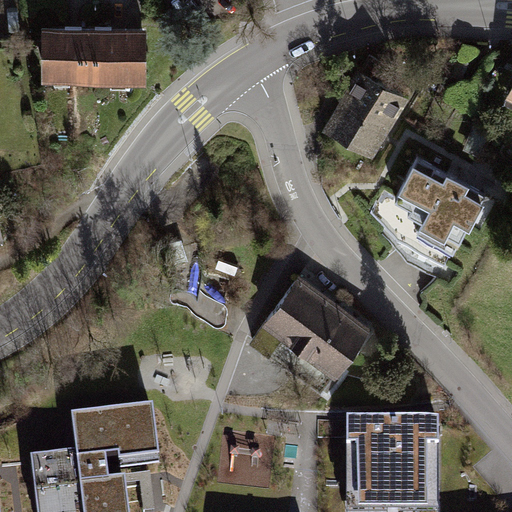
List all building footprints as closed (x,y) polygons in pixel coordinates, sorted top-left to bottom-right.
[(144,21),(36,21),(37,79),(145,78),(144,21)] [(359,63),(340,93),(391,125),(410,94),(359,63)] [(391,125),(340,93),(321,122),(374,154),(391,125)] [(490,192),(416,154),(392,196),(385,191),(372,210),(387,227),(383,233),(409,261),(439,277),(490,192)] [(202,249),(181,250),(181,269),(170,287),(197,296),(204,273),(202,249)] [(372,325),(300,270),(249,339),(270,352),(281,334),(334,373),(372,325)] [(155,462),(149,415),(72,424),(76,458),(31,464),(37,511),(124,511),(122,487),(106,489),(103,462),(118,460),(119,467),(155,462)] [(441,511),(442,425),(348,425),(346,511),(441,511)] [(230,474),(271,477),(272,465),(257,464),(258,454),(232,452),(230,474)]
